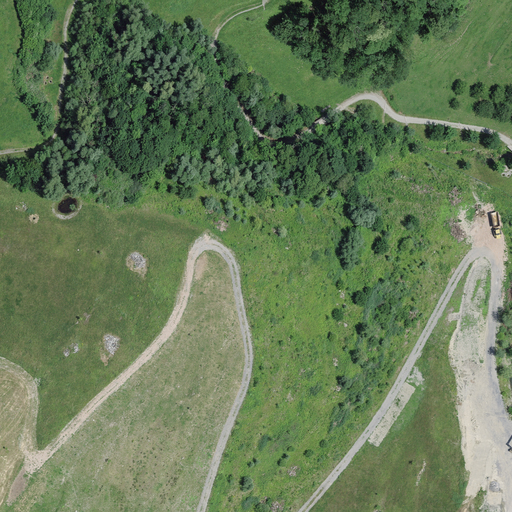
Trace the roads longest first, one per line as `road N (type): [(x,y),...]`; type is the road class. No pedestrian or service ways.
road 1 (track): [(505,504),(510,477),(493,336),(498,259),(487,249),(460,260),(393,385),(298,511)]
road 2 (track): [(204,511),(250,361),(227,254),(206,241),(158,344),(53,448)]
